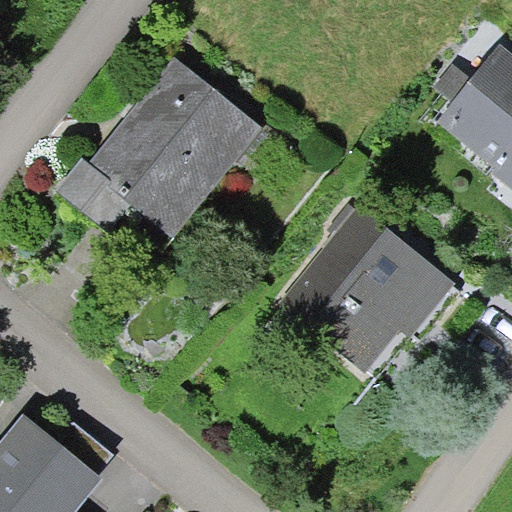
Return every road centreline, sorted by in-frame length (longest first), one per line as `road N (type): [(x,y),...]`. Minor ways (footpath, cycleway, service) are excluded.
road 1 (residential): [(0,309),(246,511)]
road 2 (residential): [(0,147),(120,0)]
road 3 (residential): [(511,411),(435,511)]
